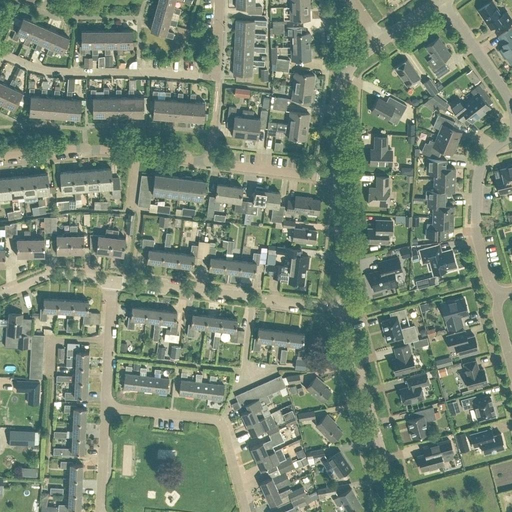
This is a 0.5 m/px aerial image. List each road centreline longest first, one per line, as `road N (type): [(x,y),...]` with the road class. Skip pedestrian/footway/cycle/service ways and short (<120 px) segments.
road 1 (residential): [(0,50),(50,70),(217,75)]
road 2 (tertiary): [(395,511),(345,308)]
road 3 (residential): [(498,296),(478,241),(477,184),(487,155),(511,137)]
road 4 (tertiary): [(339,177),(338,93),(351,63),(377,39)]
road 5 (residential): [(245,511),(222,424),(170,414)]
road 6 (residential): [(251,297),(112,279)]
road 7 (residential): [(137,153),(85,147),(0,155)]
road 8 (tertiary): [(345,308),(339,177)]
road 9 (residential): [(339,177),(209,162)]
road 10 (residential): [(511,103),(442,0)]
